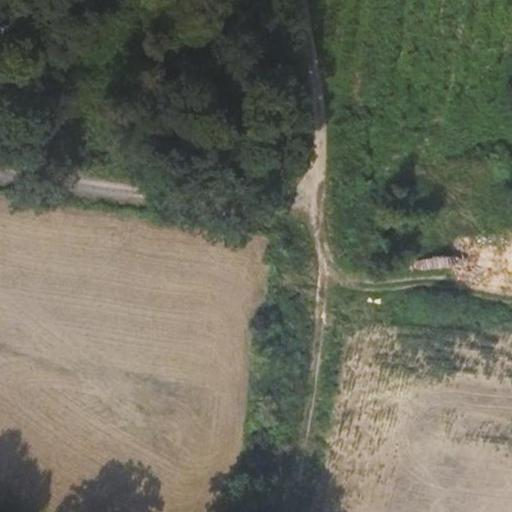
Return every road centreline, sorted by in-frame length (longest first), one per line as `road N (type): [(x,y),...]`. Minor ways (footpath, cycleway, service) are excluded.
road 1 (track): [(292,0),(334,270),(294,511)]
road 2 (track): [(319,173),(286,198),(236,209),(0,173)]
